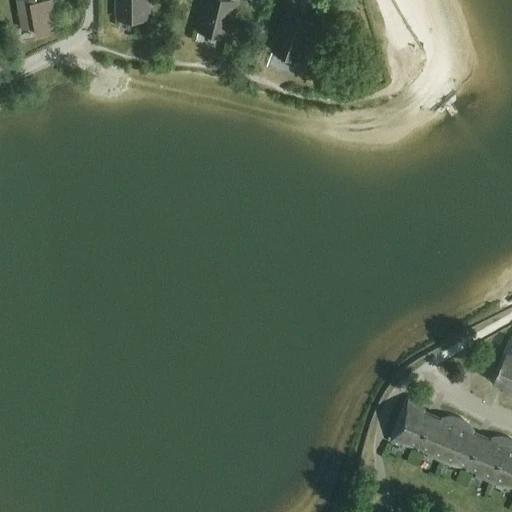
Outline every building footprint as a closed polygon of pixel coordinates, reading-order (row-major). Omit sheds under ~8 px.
[(44,0),(35,2),(34,0),(17,0),(23,29),(18,29),(18,31),(35,28),(37,37),(58,33),(58,31),(56,32),(51,0),(44,0)] [(148,0),(118,0),(118,1),(116,1),(116,15),(119,15),(119,20),(148,19),(148,0)] [(233,14),(228,13),(231,0),(206,0),(203,12),(201,12),(197,26),(200,26),(198,31),(227,38),(233,14)] [(309,39),(304,37),(308,24),(286,15),(279,33),(277,32),(272,46),(274,47),(272,51),(300,61),(309,39)] [(511,354),(507,352),(495,380),(508,386),(506,390),(509,392),(511,394),(511,354)] [(419,414),(421,410),(417,407),(414,405),(410,402),(409,402),(392,443),(393,444),(396,437),(419,447),(416,454),(417,454),(420,447),(444,457),(441,464),(442,464),(445,457),(468,467),(466,474),(467,474),(470,467),(493,477),(490,484),(492,484),(494,478),(511,484),(511,444),(508,443),(505,442),(501,441),(498,440),(494,440),(493,445),(481,440),(483,436),(482,435),(480,439),(468,435),(470,430),(467,428),(465,426),(462,424),(459,423),(455,421),(452,421),(449,420),(445,420),(443,424),(432,420),(433,416),(432,415),(430,419),(419,414)]
